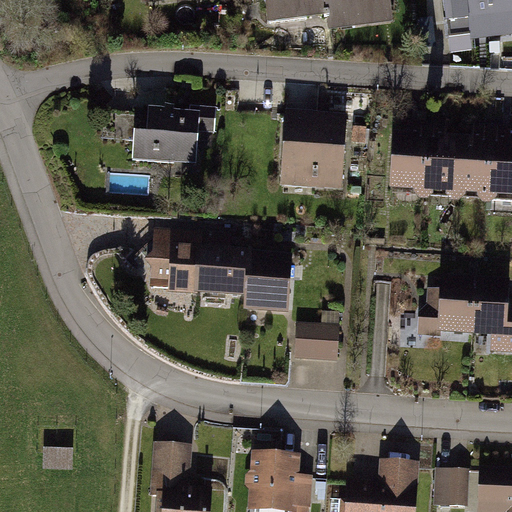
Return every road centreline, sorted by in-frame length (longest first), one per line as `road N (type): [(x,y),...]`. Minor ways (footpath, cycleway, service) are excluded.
road 1 (residential): [(2,97),(83,313),(139,370),(249,403),(511,419)]
road 2 (residential): [(511,83),(153,60),(85,70),(2,97)]
road 3 (track): [(139,370),(126,511)]
